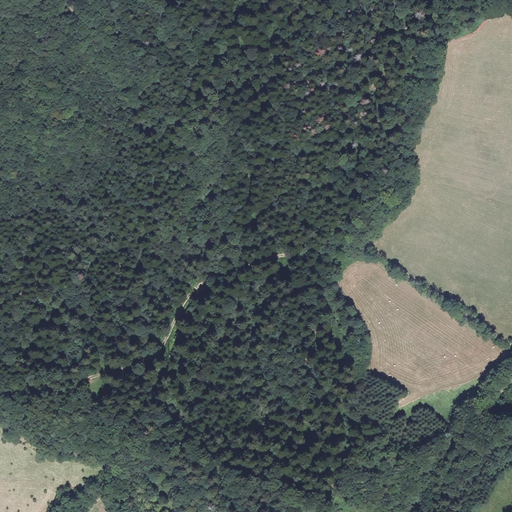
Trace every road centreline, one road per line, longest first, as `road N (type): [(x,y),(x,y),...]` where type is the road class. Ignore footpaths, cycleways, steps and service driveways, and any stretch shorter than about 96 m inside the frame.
road 1 (track): [(511,342),(364,247),(310,244),(200,283),(155,352),(125,370),(0,390)]
road 2 (track): [(511,384),(428,472),(407,511)]
